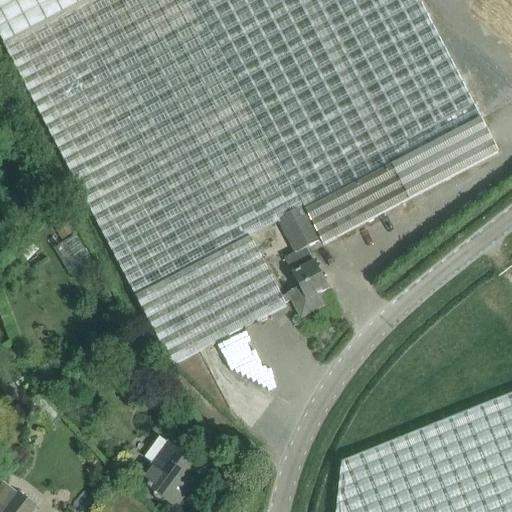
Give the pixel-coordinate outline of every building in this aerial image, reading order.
[(498,154),(417,0),(0,0),(0,37),(172,366),(287,306),(285,303),(291,300),(301,318),(325,305),(319,294),(329,288),(315,261),(314,262),(307,248),(320,240),(323,245),(498,154)] [(68,219),(54,227),(62,241),(76,233),(68,219)] [(511,511),(511,393),(342,462),(336,511),(511,511)] [(199,467),(203,470),(204,469),(168,443),(140,480),(176,507),(189,490),(184,486),(199,467)] [(98,463),(89,468),(96,480),(105,474),(98,463)] [(3,481),(0,487),(0,511),(33,511),(37,508),(18,493),(3,481)]
